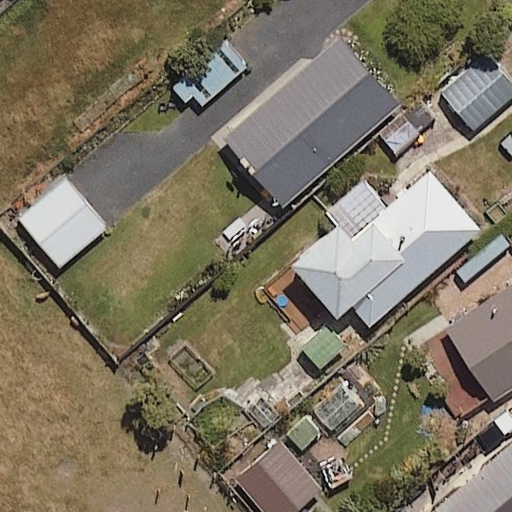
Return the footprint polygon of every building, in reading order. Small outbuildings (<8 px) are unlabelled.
[(281,202),(399,105),(339,33),(221,131),(281,202)] [(195,109),(245,64),(222,38),(172,83),(195,109)] [(473,128),(511,94),(511,82),(485,51),(440,90),(473,128)] [(395,153),(435,119),(421,103),(381,136),(395,153)] [(392,317),(489,229),(431,164),(386,205),(361,178),(326,210),(337,222),(292,263),(339,314),(367,289),(392,317)] [(60,264),(106,225),(64,176),(18,215),(60,264)] [(488,402),(511,386),(511,279),(480,300),(439,328),(488,402)] [(318,367),(345,346),(325,320),(298,341),(318,367)] [(356,407),(337,384),(309,408),(328,431),(356,407)] [(234,477),(265,511),(292,511),(321,487),(295,457),(321,435),(304,415),(234,477)] [(511,511),(511,447),(433,510),(432,511),(511,511)]
